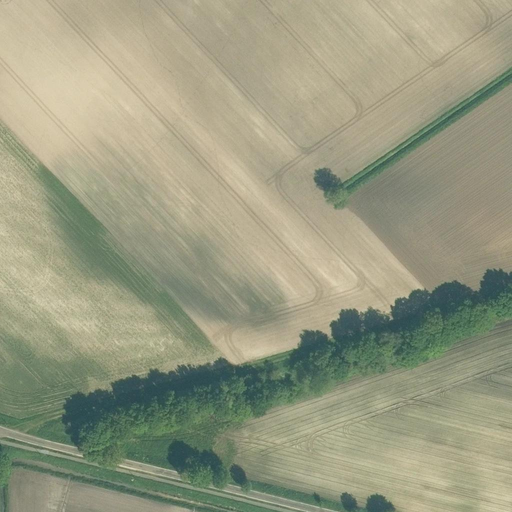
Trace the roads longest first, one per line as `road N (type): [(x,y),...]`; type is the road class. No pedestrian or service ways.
road 1 (unclassified): [(7,434),(511,285)]
road 2 (tertiary): [(7,434),(327,511)]
